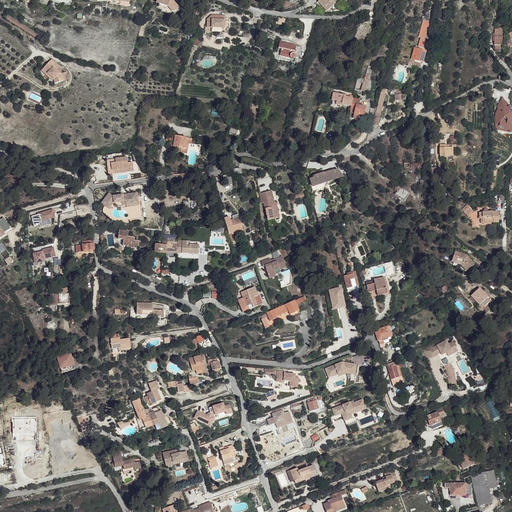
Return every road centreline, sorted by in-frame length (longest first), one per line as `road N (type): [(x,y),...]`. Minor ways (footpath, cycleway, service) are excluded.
road 1 (unclassified): [(87,188),(214,172),(238,155),(275,163),(346,153),(481,85),(511,83)]
road 2 (unclassified): [(261,466),(240,395),(193,306),(97,265),(87,188)]
road 3 (unknown): [(263,480),(212,493),(188,434),(138,449)]
road 4 (unclassified): [(274,505),(426,448)]
road 5 (unclassified): [(221,0),(304,17),(341,16),(378,0)]
road 6 (track): [(0,494),(101,478),(124,511)]
